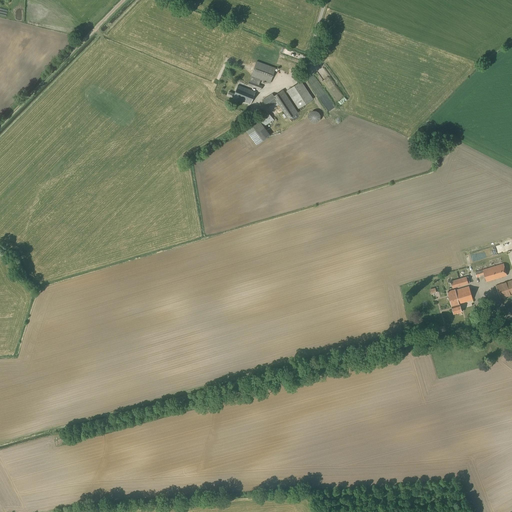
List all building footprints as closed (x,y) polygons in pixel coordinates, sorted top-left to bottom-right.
[(23,50),(32,42),(28,37),(19,45),(23,50)] [(270,84),(276,68),(256,61),(248,85),(261,90),(263,86),(259,84),(261,80),(270,84)] [(313,99),(301,81),(285,92),(288,95),(289,94),(298,109),(313,99)] [(251,104),(255,92),(238,85),(234,94),(229,91),(227,96),(233,98),(241,101),(241,100),(251,104)] [(298,113),(283,90),(274,96),(272,93),(262,100),(267,108),(277,102),(288,119),(298,113)] [(11,102),(16,96),(13,92),(7,98),(11,102)] [(314,123),(315,123),(316,123),(317,122),(318,122),(318,121),(319,121),(319,120),(320,119),(320,118),(320,117),(320,116),(320,115),(320,114),(319,114),(319,113),(319,112),(318,112),(317,111),(316,111),(315,111),(314,111),(313,111),(312,111),(311,111),(311,112),(310,112),(309,113),(309,114),(308,115),(308,116),(308,117),(308,118),(308,119),(309,119),(309,120),(309,121),(310,121),(311,122),(312,123),(313,123),(314,123)] [(274,120),(268,112),(265,114),(264,113),(258,118),(264,127),(274,120)] [(256,145),(270,135),(257,118),(244,128),(256,145)] [(507,276),(503,264),(482,270),(475,272),(476,278),(480,277),(479,276),(484,274),(486,282),(507,276)] [(452,288),(468,284),(470,283),(468,276),(466,277),(450,282),(452,288)] [(511,279),(495,286),(500,299),(511,294),(511,279)] [(473,300),(469,286),(455,290),(455,289),(447,292),(451,307),(452,307),(454,314),(462,312),(459,305),(459,304),(473,300)]
